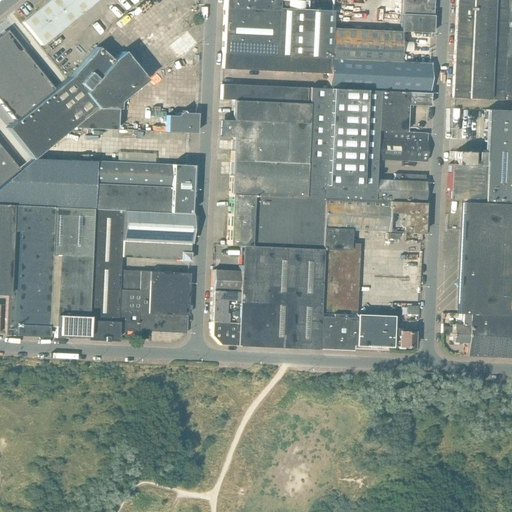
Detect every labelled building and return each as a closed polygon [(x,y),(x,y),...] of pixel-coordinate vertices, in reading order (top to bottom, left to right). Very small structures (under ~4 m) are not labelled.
[(95,0),(47,0),(21,22),(40,45),(95,0)] [(277,0),(223,0),(223,8),(221,53),(228,53),(235,54),(243,54),(250,55),(257,55),(264,55),(271,56),(275,56),(277,0)] [(329,58),(330,28),(331,13),(330,13),(304,11),(304,1),(277,0),(275,56),(278,56),(285,56),(292,56),(296,57),(299,57),(306,57),(314,57),(321,58),(329,58)] [(400,0),(399,31),(430,33),(431,15),(430,15),(431,0),(400,0)] [(453,64),(451,98),(465,98),(469,0),(455,0),(455,18),(453,64)] [(511,4),(505,4),(505,0),(469,0),(465,98),(511,100),(511,4)] [(329,58),(397,61),(399,31),(341,28),(341,10),(337,10),(331,9),(331,28),(330,28),(329,58)] [(24,10),(17,15),(21,20),(28,15),(24,10)] [(5,30),(0,33),(0,40),(12,56),(20,49),(5,30)] [(178,60),(197,44),(186,32),(167,47),(178,60)] [(0,40),(0,56),(4,62),(12,56),(0,40)] [(114,113),(111,113),(112,102),(139,82),(119,51),(109,60),(95,47),(68,77),(5,128),(30,159),(71,127),(71,128),(113,130),(114,113)] [(12,56),(4,62),(11,70),(26,57),(20,50),(21,50),(20,49),(12,56)] [(220,68),(228,69),(228,53),(221,53),(220,68)] [(26,57),(11,70),(17,78),(33,65),(26,57)] [(329,58),(321,58),(320,73),(328,73),(329,58)] [(327,88),(377,90),(380,90),(427,93),(428,73),(428,63),(397,61),(329,58),(328,73),(327,88)] [(0,78),(11,70),(4,62),(0,65),(0,78)] [(33,65),(17,78),(23,85),(39,73),(33,65)] [(11,70),(0,78),(0,91),(17,78),(11,70)] [(39,73),(23,85),(30,93),(45,80),(39,73)] [(17,78),(0,91),(0,104),(23,85),(17,78)] [(45,80),(30,93),(36,101),(52,89),(45,80)] [(219,99),(226,100),(227,85),(220,84),(219,99)] [(23,85),(0,104),(6,112),(30,93),(23,85)] [(322,198),(422,202),(423,174),(423,175),(393,174),(393,180),(373,179),(374,159),(375,131),(377,90),(327,88),(327,89),(307,88),(306,104),(306,123),(304,163),(302,197),(322,198)] [(380,90),(377,90),(375,131),(403,132),(404,107),(410,108),(410,105),(426,106),(427,93),(380,90)] [(30,93),(6,112),(13,120),(36,101),(30,93)] [(231,100),(230,118),(230,120),(296,123),(306,123),(306,104),(304,104),(304,103),(297,103),(290,103),(283,102),(276,102),(269,102),(262,101),(255,101),(248,101),(240,100),(233,100),(231,100)] [(164,132),(193,134),(194,113),(182,113),(180,110),(174,116),(165,116),(164,132)] [(484,120),(511,121),(511,110),(485,110),(484,120)] [(296,123),(230,120),(218,119),(217,136),(231,137),(230,160),(304,163),(306,123),(296,123)] [(511,132),(511,121),(484,120),(484,131),(511,132)] [(425,133),(403,132),(375,131),(374,159),(424,162),(425,133)] [(481,190),(480,190),(479,202),(509,204),(511,134),(511,132),(484,131),(481,190)] [(453,152),(453,164),(480,165),(480,153),(462,152),(463,152),(460,152),(453,152)] [(4,153),(0,155),(0,168),(10,161),(4,153)] [(0,184),(0,204),(9,205),(50,207),(90,209),(121,210),(186,214),(187,197),(190,197),(192,165),(93,161),(93,162),(31,159),(0,184)] [(302,197),(304,163),(230,160),(228,194),(302,197)] [(10,161),(0,168),(0,182),(17,169),(10,161)] [(480,165),(453,164),(448,164),(446,201),(479,202),(480,190),(481,165),(480,165)] [(322,198),(302,197),(228,194),(226,245),(238,245),(320,249),(321,216),(322,198)] [(422,202),(322,198),(321,216),(320,249),(357,251),(357,244),(348,243),(348,230),(421,233),(421,216),(422,202)] [(453,313),(459,314),(466,314),(496,315),(511,315),(511,204),(458,203),(453,313)] [(9,205),(0,204),(0,295),(6,295),(9,205)] [(44,337),(45,332),(50,207),(9,205),(6,295),(4,335),(44,337)] [(45,332),(52,332),(52,337),(84,339),(90,209),(50,207),(45,332)] [(115,330),(118,270),(118,256),(119,240),(121,210),(90,209),(84,339),(114,340),(115,330)] [(121,210),(119,240),(188,244),(189,214),(186,214),(121,210)] [(118,256),(179,260),(179,261),(187,262),(188,244),(119,240),(118,256)] [(263,287),(291,288),(318,290),(320,249),(238,245),(236,292),(236,303),(263,304),(263,287)] [(318,290),(316,349),(314,349),(353,351),(353,346),(354,315),(357,251),(320,249),(318,290)] [(403,263),(403,281),(416,282),(416,264),(403,263)] [(211,269),(210,291),(235,292),(236,270),(211,269)] [(135,331),(143,331),(184,334),(187,273),(118,270),(115,330),(135,331)] [(261,347),(288,348),(291,288),(263,287),(263,304),(261,347)] [(288,348),(314,349),(316,349),(318,290),(291,288),(288,348)] [(236,292),(235,292),(210,291),(209,313),(208,322),(235,323),(236,303),(236,292)] [(236,303),(235,323),(234,346),(261,347),(263,304),(236,303)] [(416,306),(405,305),(405,315),(416,315),(416,306)] [(450,342),(465,342),(466,314),(459,314),(459,325),(450,324),(450,327),(440,326),(440,333),(449,333),(449,337),(450,337),(450,342)] [(466,314),(465,342),(465,344),(465,356),(511,358),(511,315),(496,315),(466,314)] [(354,315),(353,346),(388,348),(389,346),(390,328),(390,316),(354,315)] [(208,322),(208,336),(216,345),(234,346),(235,323),(208,322)] [(398,329),(390,328),(389,346),(410,347),(411,332),(398,332),(398,329)]
